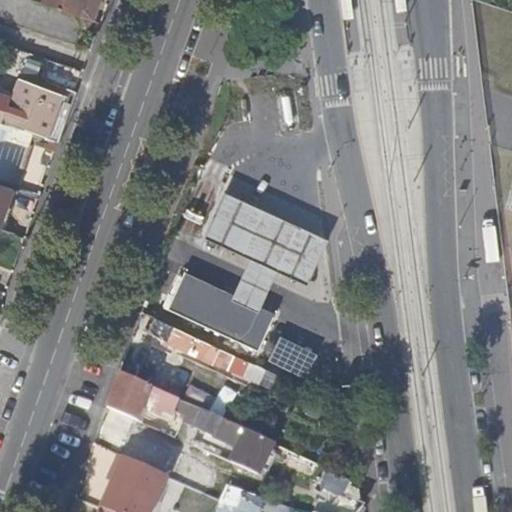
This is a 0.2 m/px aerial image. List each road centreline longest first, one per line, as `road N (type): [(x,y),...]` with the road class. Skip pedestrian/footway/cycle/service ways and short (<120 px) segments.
road 1 (primary): [(322,0),(385,337),(407,511)]
road 2 (primary): [(471,511),(445,305),(429,0)]
road 3 (tertiary): [(179,0),(71,302)]
road 4 (tertiary): [(0,500),(71,302)]
